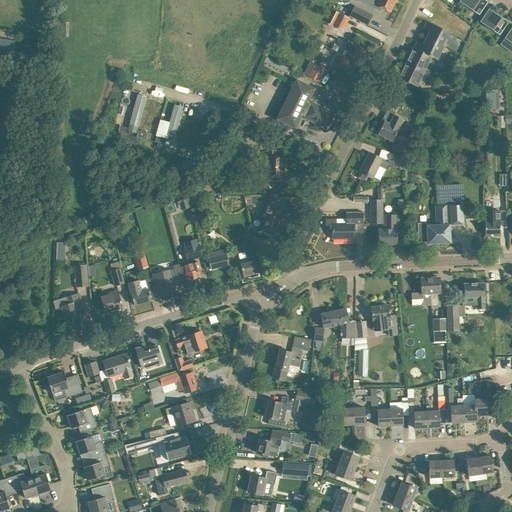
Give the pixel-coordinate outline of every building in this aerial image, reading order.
[(395,0),(373,0),(372,3),(390,12),(395,0)] [(460,0),(459,1),(472,10),(478,0),(460,0)] [(354,6),(350,15),(367,24),(372,15),(354,6)] [(489,8),(480,22),(492,30),(501,17),(489,8)] [(326,22),(342,30),(348,18),(332,10),(326,22)] [(413,48),(431,57),(437,59),(441,52),(439,51),(444,39),(446,40),(450,32),(428,22),(426,26),(433,29),(424,48),(417,45),(415,48),(414,47),(413,48)] [(0,61),(10,63),(13,46),(8,45),(9,39),(0,38),(0,61)] [(351,43),(344,56),(364,66),(370,52),(351,43)] [(406,63),(424,72),(431,57),(413,48),(406,63)] [(364,66),(344,56),(337,53),(331,66),(357,79),(364,66)] [(326,69),(315,63),(310,61),(303,74),(319,82),(326,69)] [(399,77),(417,86),(424,72),(406,63),(399,77)] [(287,101),(278,118),(294,126),(300,114),(326,127),(333,114),(307,101),(313,89),(297,81),(287,101)] [(486,93),(486,109),(496,109),(496,93),(486,93)] [(404,102),(420,104),(421,101),(422,95),(405,94),(404,102)] [(138,130),(146,99),(137,97),(128,127),(138,130)] [(166,135),(165,137),(175,139),(177,133),(183,108),(174,106),(169,122),(166,135)] [(384,121),(378,134),(392,140),(392,152),(405,152),(406,136),(395,135),(403,119),(394,114),(389,124),(384,121)] [(160,120),(156,135),(156,136),(165,138),(165,137),(166,135),(169,122),(160,120)] [(231,135),(240,139),(241,135),(249,138),(252,130),(236,122),(231,135)] [(120,125),(118,132),(128,134),(130,128),(120,125)] [(138,130),(136,137),(147,140),(149,133),(138,130)] [(128,134),(118,132),(116,139),(135,145),(137,137),(136,137),(128,134)] [(155,142),(165,145),(167,138),(165,138),(156,136),(155,142)] [(262,163),(261,164),(261,177),(262,178),(267,178),(269,176),(283,176),(283,163),(286,163),(286,156),(276,156),(276,144),(268,144),(268,163),(262,163)] [(388,162),(378,157),(369,152),(359,171),(360,172),(358,177),(370,183),(379,165),(385,168),(388,162)] [(388,160),(402,165),(404,157),(390,152),(388,160)] [(440,189),(436,189),(437,195),(437,206),(464,205),(463,194),(441,195),(440,189)] [(187,193),(175,197),(178,205),(180,204),(188,202),(190,201),(187,193)] [(267,196),(259,218),(264,220),(261,230),(276,235),(282,219),(274,216),(281,196),(267,196)] [(375,199),(370,199),(370,223),(382,223),(382,229),(378,229),(379,244),(397,244),(397,228),(395,228),(395,214),(382,214),(382,199),(377,199),(375,199)] [(465,224),(464,205),(437,206),(435,206),(436,225),(428,226),(428,222),(418,223),(419,241),(428,241),(428,243),(450,242),(449,225),(465,224)] [(336,219),(325,219),(325,230),(332,230),(332,231),(333,239),(353,238),(353,224),(363,224),(363,212),(346,212),(346,223),(336,224),(336,219)] [(500,235),(500,225),(500,221),(493,221),(493,214),(485,214),(485,236),(500,235)] [(248,259),(240,261),(243,276),(262,272),(254,241),(245,244),(248,259)] [(57,242),(56,259),(65,260),(65,242),(57,242)] [(184,248),(187,260),(203,256),(200,244),(184,248)] [(148,267),(143,247),(133,249),(138,269),(148,267)] [(208,258),(211,269),(228,265),(226,254),(208,258)] [(121,268),(119,262),(110,264),(112,270),(111,270),(115,286),(125,283),(121,268)] [(191,264),(180,267),(183,281),(187,280),(189,287),(202,284),(199,274),(198,270),(200,269),(198,262),(191,264)] [(87,286),(86,265),(75,266),(77,287),(87,286)] [(121,268),(123,276),(130,274),(128,266),(121,268)] [(172,292),(174,291),(171,278),(177,277),(174,268),(153,274),(155,281),(157,288),(160,287),(162,295),(167,293),(168,295),(172,294),(172,292)] [(440,293),(440,287),(439,277),(421,278),(422,293),(411,294),(412,305),(423,304),(422,294),(430,293),(431,306),(439,306),(438,293),(440,293)] [(128,283),(134,305),(151,300),(148,289),(141,291),(138,280),(128,283)] [(464,297),(461,297),(462,305),(464,305),(477,305),(477,309),(485,308),(484,283),(464,284),(464,297)] [(102,301),(105,312),(123,307),(120,296),(118,291),(110,293),(100,296),(102,301)] [(85,314),(78,294),(57,300),(59,308),(62,307),(66,320),(78,316),(85,314)] [(388,305),(371,307),(374,330),(389,329),(389,336),(397,335),(394,315),(390,316),(388,305)] [(346,308),(339,310),(341,324),(340,338),(354,338),(355,321),(353,321),(353,322),(349,322),(346,308)] [(341,324),(339,310),(320,314),(323,327),(315,328),(314,340),(323,340),(324,327),(341,324)] [(459,331),(458,317),(446,317),(447,331),(459,331)] [(446,331),(445,318),(433,319),(433,331),(446,331)] [(355,322),(357,338),(367,337),(365,321),(355,322)] [(492,348),(493,325),(475,324),(475,348),(492,348)] [(184,345),(187,353),(207,347),(201,331),(187,336),(175,340),(178,347),(184,345)] [(307,350),(307,349),(309,339),(295,336),(291,352),(280,349),(275,370),(274,370),(272,378),(285,380),(289,365),(299,367),(302,349),(307,350)] [(162,362),(160,355),(157,345),(144,349),(143,346),(135,349),(140,365),(152,362),(153,365),(162,362)] [(433,346),(433,355),(442,355),(442,346),(433,346)] [(358,376),(367,376),(367,350),(358,350),(358,376)] [(134,375),(129,360),(129,359),(128,359),(127,355),(116,358),(116,357),(103,361),(108,377),(122,372),(124,378),(134,375)] [(193,366),(191,360),(182,363),(180,357),(175,359),(178,370),(193,366)] [(85,364),(89,377),(99,373),(95,361),(85,364)] [(49,376),(47,377),(50,385),(48,386),(50,392),(52,391),(52,393),(55,401),(67,397),(83,392),(77,374),(66,378),(64,371),(55,374),(54,373),(48,375),(49,376)] [(192,372),(180,376),(179,372),(160,378),(160,379),(148,383),(151,394),(163,390),(162,386),(175,382),(178,391),(183,389),(185,393),(198,389),(192,372)] [(115,391),(111,378),(103,381),(107,394),(115,391)] [(444,388),(444,396),(444,402),(453,402),(452,388),(444,388)] [(314,405),(316,395),(298,391),(293,411),(299,413),(302,402),(314,405)] [(293,399),(290,398),(282,396),(281,402),(269,400),(265,417),(269,418),(268,423),(284,427),(285,421),(278,419),(280,408),(291,410),(293,399)] [(475,405),(476,415),(488,415),(487,398),(474,399),(475,405)] [(165,408),(167,415),(174,413),(177,425),(193,421),(190,410),(192,410),(189,402),(165,408)] [(402,408),(390,409),(390,426),(403,425),(402,416),(408,415),(408,403),(402,403),(402,408)] [(464,422),(463,405),(451,406),(452,423),(464,422)] [(475,405),(463,405),(464,422),(476,421),(476,415),(475,405)] [(97,427),(91,407),(67,415),(67,416),(66,417),(68,423),(69,422),(71,428),(78,426),(80,433),(97,427)] [(364,407),(352,408),(353,424),(365,424),(364,407)] [(353,424),(352,408),(340,408),(340,425),(353,424)] [(390,426),(390,409),(377,409),(378,426),(390,426)] [(439,410),(426,411),(427,428),(439,427),(439,410)] [(427,428),(426,411),(414,412),(415,428),(427,428)] [(116,421),(108,424),(109,426),(114,427),(115,431),(119,430),(116,421)] [(149,432),(150,438),(166,435),(165,428),(149,432)] [(260,438),(256,452),(267,455),(275,457),(277,456),(281,439),(287,441),(289,441),(291,434),(283,433),(272,430),(270,441),(260,438)] [(146,440),(148,448),(163,444),(168,461),(178,458),(191,455),(186,437),(181,439),(179,432),(146,440)] [(87,452),(89,458),(106,453),(102,441),(94,443),(92,435),(76,441),(76,442),(75,443),(77,449),(78,448),(80,454),(87,452)] [(135,442),(124,445),(127,454),(137,451),(137,450),(135,443),(135,442)] [(311,443),(308,456),(315,457),(318,445),(311,443)] [(16,454),(18,461),(33,456),(30,449),(16,454)] [(343,451),(339,463),(355,468),(359,457),(343,451)] [(89,458),(91,464),(84,467),(86,472),(84,473),(86,479),(88,479),(88,480),(105,475),(103,469),(110,466),(106,453),(89,458)] [(478,457),(481,474),(482,480),(487,479),(486,473),(493,472),(490,455),(478,457)] [(481,474),(478,457),(466,459),(469,476),(480,474),(481,474)] [(442,477),(441,460),(429,461),(429,477),(442,477)] [(453,460),(441,460),(442,477),(454,476),(453,460)] [(283,462),(282,474),(310,476),(311,464),(283,462)] [(339,463),(335,474),(351,480),(355,468),(339,463)] [(149,472),(138,475),(140,483),(155,480),(158,489),(159,495),(167,493),(166,487),(178,484),(188,481),(185,469),(175,472),(162,475),(160,467),(149,470),(149,472)] [(33,477),(38,494),(40,493),(40,495),(46,493),(46,491),(51,489),(46,474),(48,473),(47,468),(40,471),(42,474),(33,477)] [(277,473),(272,472),(267,471),(265,477),(251,474),(247,491),(262,495),(265,482),(275,484),(277,473)] [(10,477),(16,494),(23,491),(25,498),(31,496),(32,498),(38,496),(37,494),(38,494),(33,477),(26,480),(23,473),(10,477)] [(278,482),(291,483),(291,475),(278,475),(278,482)] [(10,508),(6,497),(16,494),(10,477),(0,480),(0,511),(1,511),(10,508)] [(401,482),(397,493),(412,499),(417,488),(401,482)] [(94,499),(88,501),(90,510),(89,511),(88,511),(116,511),(117,511),(114,500),(110,484),(92,489),(94,499)] [(155,488),(147,490),(151,503),(159,501),(155,488)] [(339,490),(335,501),(351,507),(355,496),(339,490)] [(397,493),(392,505),(408,511),(412,499),(397,493)] [(296,494),(294,501),(303,503),(305,496),(296,494)] [(140,499),(134,500),(136,510),(142,508),(140,499)] [(160,504),(163,511),(162,511),(178,511),(177,506),(176,506),(173,500),(174,499),(160,504)] [(335,501),(331,511),(349,511),(351,507),(335,501)] [(245,503),(242,511),(264,511),(266,505),(264,504),(258,503),(257,506),(245,503)] [(270,511),(279,511),(281,505),(273,503),(270,511)]
